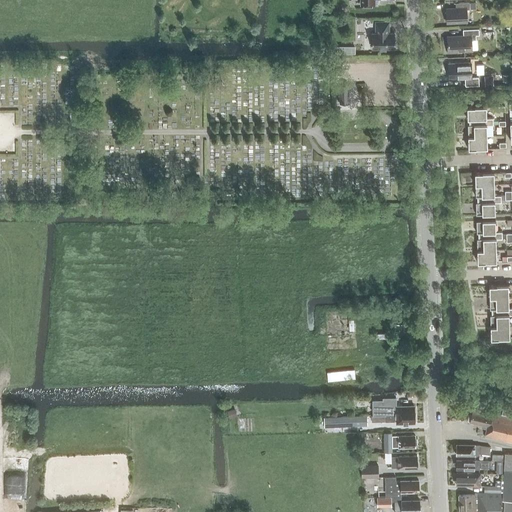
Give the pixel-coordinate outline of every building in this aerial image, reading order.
[(445,10),(446,22),(467,21),(467,9),(469,9),(469,2),(458,3),(458,9),(445,10)] [(388,31),(388,22),(376,22),(376,33),(372,33),(372,48),(394,48),(394,33),(387,33),(387,31),(388,31)] [(471,36),(479,35),(478,29),(462,30),(463,36),(447,37),(447,52),(471,51),(471,36)] [(465,86),(479,85),(478,77),(471,78),(470,63),(448,64),(449,79),(464,78),(465,86)] [(349,103),(348,85),(339,85),(339,103),(349,103)] [(486,106),(467,107),(467,119),(469,119),(469,122),(493,121),(493,118),(486,118),(486,106)] [(493,121),(469,122),(469,125),(467,125),(467,135),(486,135),(486,125),(493,125),(493,121)] [(486,135),(467,135),(468,149),(487,148),(486,135)] [(475,186),(494,185),(493,172),(474,173),(475,186)] [(187,186),(199,186),(199,178),(187,178),(187,186)] [(494,185),(475,186),(475,197),(477,197),(477,199),(501,199),(501,195),(494,196),(494,185)] [(501,199),(477,199),(477,202),(475,202),(475,215),(495,214),(494,202),(501,202),(501,199)] [(478,236),(502,235),(502,234),(502,232),(495,232),(495,220),(476,221),(476,233),(478,233),(478,236)] [(502,235),(478,236),(478,239),(476,239),(477,249),(496,249),(495,239),(502,238),(502,235)] [(496,262),(496,249),(477,249),(477,262),(496,262)] [(489,286),(489,299),(508,298),(508,285),(489,286)] [(508,298),(489,299),(489,309),(491,309),(491,312),(511,311),(511,308),(508,308),(508,298)] [(511,311),(491,312),(491,315),(489,315),(490,326),(509,325),(508,315),(511,315),(511,311)] [(509,338),(509,325),(490,326),(490,339),(509,338)] [(394,343),(412,343),(411,326),(394,326),(394,343)] [(328,381),(355,378),(354,370),(327,372),(328,381)] [(385,414),(414,414),(413,405),(402,406),(400,404),(398,404),(397,406),(395,406),(395,403),(395,399),(395,397),(383,398),(383,400),(372,400),(372,415),(385,414)] [(503,404),(501,414),(507,415),(509,405),(503,404)] [(484,437),(491,438),(511,443),(511,416),(473,408),(471,413),(469,413),(467,420),(469,421),(469,422),(481,425),(481,428),(487,429),(484,437)] [(414,423),(414,414),(385,414),(372,415),(371,415),(371,420),(385,420),(385,421),(395,421),(395,423),(396,423),(398,424),(400,424),(402,423),(414,423)] [(324,427),(367,426),(367,415),(324,416),(324,427)] [(415,447),(415,435),(399,435),(399,436),(392,436),(392,447),(399,447),(415,447)] [(488,455),(489,446),(480,445),(475,445),(456,444),(456,455),(480,456),(480,454),(488,455)] [(397,468),(417,467),(416,455),(391,456),(391,467),(397,467),(397,468)] [(490,460),(474,460),(456,460),(456,469),(479,470),(479,468),(490,468),(490,460)] [(361,477),(378,477),(378,464),(361,464),(361,477)] [(504,492),(504,501),(511,501),(511,468),(504,468),(503,492),(504,492)] [(480,486),(480,473),(456,473),(456,485),(480,486)] [(391,497),(400,497),(400,491),(413,491),(413,489),(418,489),(418,488),(419,488),(419,480),(399,481),(399,477),(385,477),(385,497),(377,497),(377,506),(391,506),(391,497)] [(484,486),(483,492),(501,492),(501,481),(495,481),(495,486),(484,486)] [(500,511),(500,494),(475,493),(474,495),(458,495),(458,511),(500,511)] [(419,500),(401,500),(401,501),(394,501),(394,511),(401,511),(405,511),(414,511),(414,509),(419,509),(419,500)] [(503,510),(511,510),(511,501),(504,501),(503,510)]
